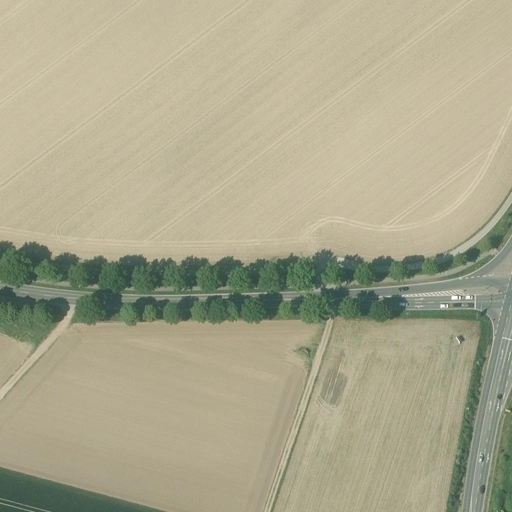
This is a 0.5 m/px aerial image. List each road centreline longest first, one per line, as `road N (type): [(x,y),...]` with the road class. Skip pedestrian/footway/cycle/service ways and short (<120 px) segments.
road 1 (tertiary): [(339,299),(153,302),(0,287)]
road 2 (track): [(329,299),(319,285),(330,264),(398,269),(449,256),(488,228),(511,197)]
road 3 (track): [(329,299),(265,511)]
road 4 (tertiary): [(339,299),(511,303)]
road 5 (track): [(0,395),(76,297)]
